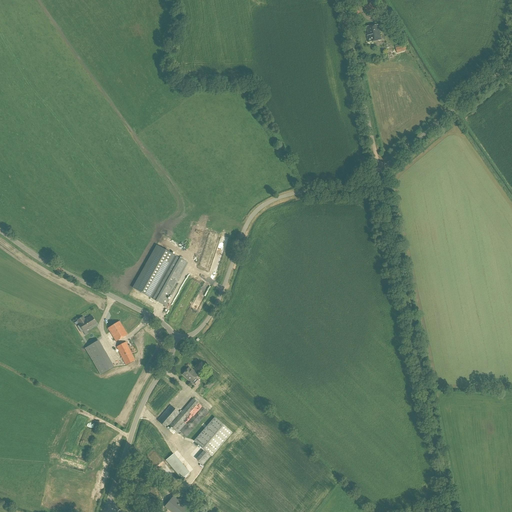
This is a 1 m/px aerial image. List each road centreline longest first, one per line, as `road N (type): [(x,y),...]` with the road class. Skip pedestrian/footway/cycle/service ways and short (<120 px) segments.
road 1 (track): [(379,170),(450,511)]
road 2 (unclassified): [(173,338),(192,334),(210,316),(259,208),(290,194),(344,190),(379,170)]
road 3 (unclassified): [(173,338),(162,322),(58,271),(0,231)]
road 4 (unclassified): [(105,507),(173,338)]
road 5 (unclassified): [(379,170),(342,0)]
road 6 (unclassified): [(379,170),(511,61)]
